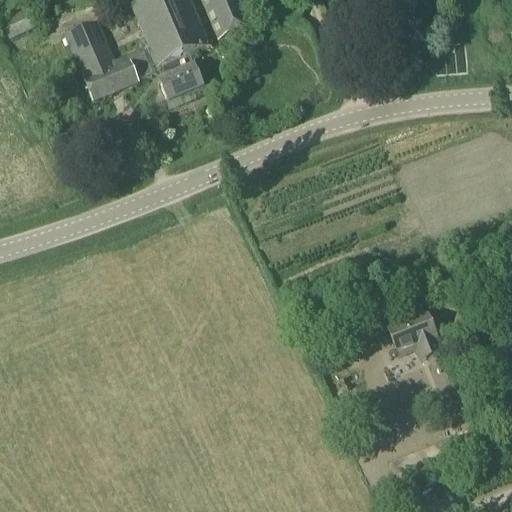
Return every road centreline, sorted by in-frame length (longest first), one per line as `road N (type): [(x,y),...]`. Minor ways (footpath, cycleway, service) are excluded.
road 1 (tertiary): [(511,102),(355,123),(0,258)]
road 2 (track): [(311,0),(355,123)]
